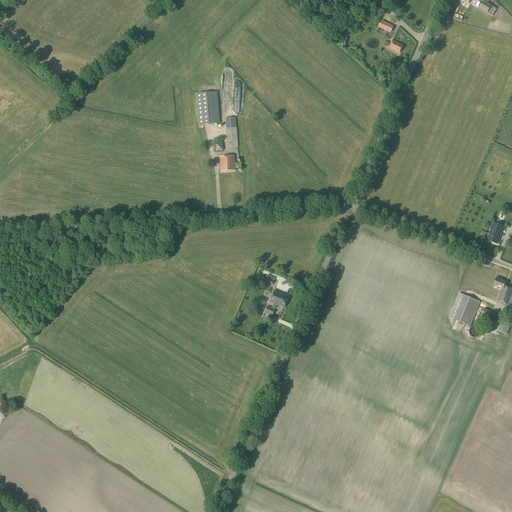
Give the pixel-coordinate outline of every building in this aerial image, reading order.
[(485,12),(492,16),(497,9),(487,4),(489,1),(487,0),(483,0),(479,8),(482,10),(481,12),(484,14),(485,12)] [(382,21),(379,28),(390,33),(393,26),(382,21)] [(389,48),(399,53),(403,46),(392,41),(389,48)] [(196,94),(199,125),(220,123),(217,92),(196,94)] [(234,142),(234,148),(238,147),(236,118),(226,118),(227,143),(234,142)] [(220,157),(221,172),(235,171),(235,169),(239,168),(238,164),(235,164),(234,156),(220,157)] [(487,240),(497,244),(504,227),(493,223),(487,240)] [(258,279),(272,285),(275,278),(267,275),(266,278),(260,275),(258,279)] [(497,301),(511,306),(511,294),(511,295),(511,294),(511,288),(504,286),(506,282),(500,280),(501,280),(497,278),(494,285),(502,289),(497,301)] [(265,313),(272,316),(277,306),(284,309),(289,297),(275,290),(269,302),(273,304),(271,308),(268,307),(265,313)] [(449,318),(470,326),(481,302),(464,295),(459,293),(449,318)] [(477,322),(491,327),(497,315),(483,309),(477,322)] [(497,331),(507,335),(511,324),(502,321),(497,331)] [(469,332),(469,333),(469,334),(470,334),(470,335),(470,336),(471,336),(471,337),(472,337),(473,337),(474,338),(475,338),(476,338),(477,337),(478,337),(479,336),(479,335),(480,335),(480,334),(480,333),(480,332),(480,331),(480,330),(480,329),(479,329),(479,328),(478,328),(478,327),(477,327),(476,327),(475,326),(474,326),(474,327),(473,327),(472,327),(471,328),(470,329),(470,330),(469,330),(469,331),(469,332)]
